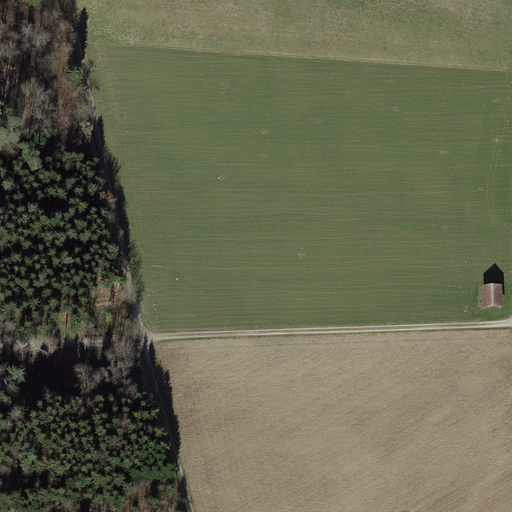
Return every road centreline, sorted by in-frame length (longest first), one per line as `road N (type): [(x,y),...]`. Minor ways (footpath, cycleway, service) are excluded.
road 1 (track): [(68,0),(191,511)]
road 2 (track): [(144,338),(511,326)]
